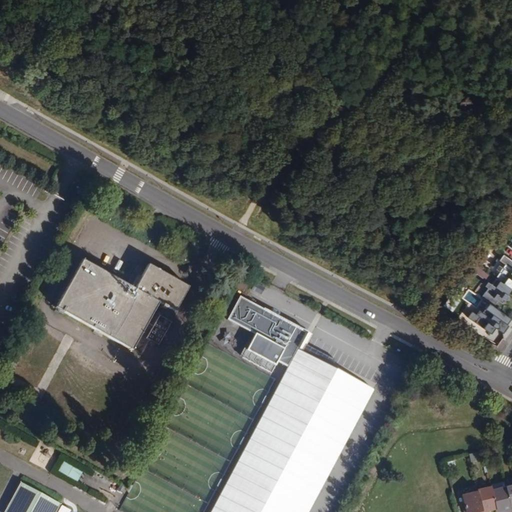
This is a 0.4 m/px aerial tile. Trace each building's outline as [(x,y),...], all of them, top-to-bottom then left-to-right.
[(495,277),(504,283),(511,288),(511,287),(511,260),(504,254),(499,260),(505,265),(495,277)] [(134,292),(79,261),(53,309),(129,352),(155,304),(173,314),(186,291),(147,268),(141,279),(136,288),(134,292)] [(490,273),(475,262),(471,267),(486,278),(490,273)] [(141,279),(135,275),(130,285),(136,288),(141,279)] [(250,278),(244,275),(237,288),(244,291),(250,278)] [(500,289),(504,283),(495,277),(481,297),(494,306),(498,301),(501,303),(503,300),(508,299),(507,294),(500,289)] [(213,506),(210,511),(310,511),(377,385),(326,360),(301,348),(308,333),(235,292),(209,343),(278,380),(257,422),(235,464),(213,506)] [(487,302),(477,317),(470,311),(465,317),(488,334),(492,328),(496,327),(497,331),(501,333),(506,326),(504,325),(509,319),(487,302)] [(158,315),(146,339),(159,345),(171,321),(158,315)] [(62,462),(57,471),(76,482),(81,472),(62,462)] [(52,511),(57,503),(22,483),(5,511),(52,511)] [(510,511),(505,490),(503,483),(489,486),(489,489),(495,511),(510,511)] [(495,511),(489,489),(476,493),(480,511),(495,511)] [(480,511),(476,493),(463,496),(466,511),(480,511)]
